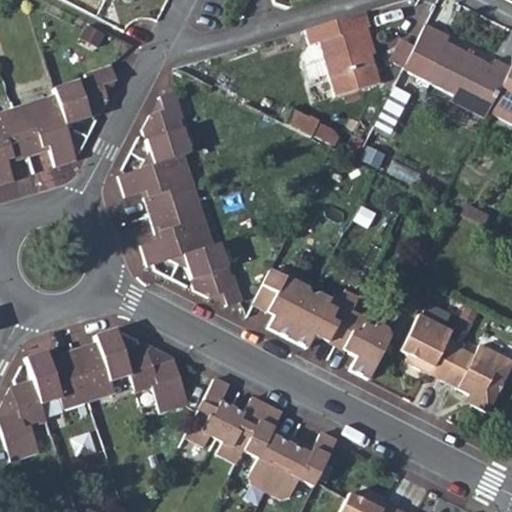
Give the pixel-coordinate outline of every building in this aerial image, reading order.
[(362,14),(324,25),(263,43),(267,56),(315,44),(331,97),(374,84),(358,30),(366,28),(362,14)] [(400,72),(449,96),(485,113),(492,98),(507,69),(492,61),(489,67),(445,46),(448,38),(423,26),(400,72)] [(394,41),(383,63),(394,69),(406,47),(394,41)] [(492,98),(511,107),(511,59),(507,69),(492,98)] [(0,184),(10,181),(5,165),(26,159),(46,153),(51,168),(74,161),(66,138),(73,123),(95,117),(104,100),(100,87),(112,83),(107,67),(82,75),(83,80),(50,90),(52,96),(0,112),(0,184)] [(115,181),(121,198),(136,193),(145,217),(153,242),(138,246),(144,267),(165,261),(174,265),(181,268),(188,289),(206,299),(218,294),(222,307),(237,302),(230,276),(226,277),(215,244),(209,246),(179,156),(186,154),(176,123),(180,121),(170,94),(156,99),(160,112),(147,116),(139,133),(145,152),(137,169),(116,177),(115,181)] [(446,102),(481,120),(484,114),(485,113),(449,96),(446,102)] [(484,114),(511,127),(511,107),(492,98),(485,113),(484,114)] [(274,106),(268,119),(294,133),(301,120),(274,106)] [(464,207),(459,217),(473,224),(478,214),(464,207)] [(478,214),(473,224),(480,228),(485,217),(478,214)] [(253,296),(267,303),(266,305),(272,309),(262,328),(301,348),(325,299),(316,294),(312,294),(307,296),(304,289),(267,269),(253,296)] [(301,348),(303,349),(311,333),(319,338),(322,332),(350,346),(348,352),(354,356),(346,371),(365,381),(386,339),(384,330),(373,325),(370,329),(362,325),(364,320),(336,305),(334,309),(326,305),(328,301),(325,299),(301,348)] [(449,333),(416,316),(397,352),(407,357),(414,361),(411,368),(466,396),(473,400),(469,407),(485,415),(511,364),(476,347),(471,357),(444,343),(449,333)] [(0,401),(0,437),(8,462),(37,454),(29,427),(44,422),(38,403),(58,397),(62,408),(111,393),(107,381),(127,376),(133,394),(149,390),(157,414),(186,404),(170,360),(141,345),(120,351),(112,331),(109,331),(89,337),(92,344),(49,358),(47,350),(24,359),(30,380),(7,387),(0,401)] [(414,361),(407,357),(404,364),(411,368),(414,361)] [(180,438),(199,447),(204,439),(215,444),(211,453),(230,464),(237,451),(250,458),(274,413),(246,399),(237,416),(231,413),(232,411),(223,406),(221,408),(216,405),(225,388),(209,380),(180,438)] [(473,400),(466,396),(462,403),(469,407),(473,400)] [(250,458),(252,459),(243,476),(247,484),(277,500),(285,498),(295,479),(311,487),(313,481),(321,467),(333,444),(314,434),(305,455),(266,435),(275,414),(274,413),(250,458)] [(313,481),(323,485),(329,472),(321,467),(313,481)] [(366,497),(356,492),(353,499),(363,504),(366,497)] [(394,511),(366,497),(363,504),(353,499),(346,495),(337,511),(394,511)]
